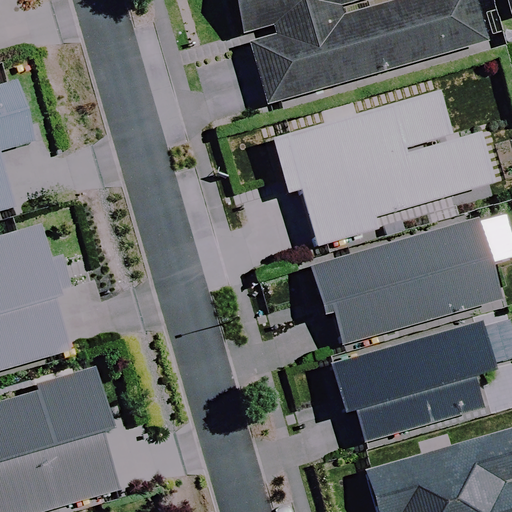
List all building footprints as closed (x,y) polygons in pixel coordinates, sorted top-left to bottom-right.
[(229,0),(238,32),(244,30),(264,104),(481,44),(468,0),(229,0)] [(0,153),(24,147),(8,89),(0,91),(0,216),(8,214),(0,186),(0,153)] [(445,144),(432,97),(266,144),(282,201),(295,197),(311,253),(373,236),(369,224),(488,190),(473,136),(445,144)] [(473,220),(307,267),(321,314),(329,312),(339,344),(495,300),(473,220)] [(56,298),(38,235),(0,246),(0,375),(63,357),(47,300),(56,298)] [(491,369),(478,323),(328,366),(341,413),(351,410),(361,443),(478,409),(468,376),(491,369)] [(105,446),(87,381),(0,405),(0,511),(57,511),(110,497),(96,448),(105,446)] [(511,511),(511,431),(363,473),(373,511),(511,511)]
